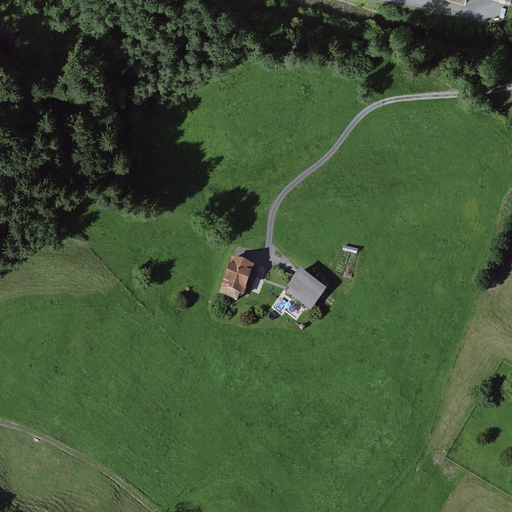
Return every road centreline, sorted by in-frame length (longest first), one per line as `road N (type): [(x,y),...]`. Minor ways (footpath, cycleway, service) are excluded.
road 1 (track): [(258,278),(274,208),(357,119),(377,104),(409,97),(511,86)]
road 2 (track): [(152,511),(94,469),(0,426)]
